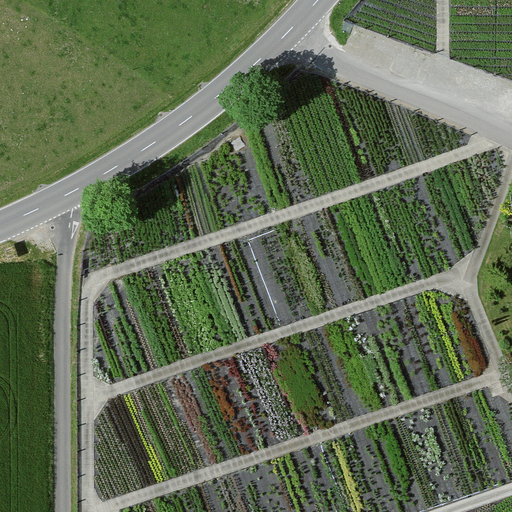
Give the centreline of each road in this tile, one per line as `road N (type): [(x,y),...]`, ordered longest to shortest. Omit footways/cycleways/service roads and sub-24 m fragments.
road 1 (track): [(87,511),(92,282),(431,166),(500,133)]
road 2 (track): [(102,511),(506,375)]
road 3 (track): [(87,399),(429,283),(468,277)]
road 4 (unclassified): [(75,190),(61,310),(65,511)]
road 5 (primary): [(318,0),(185,121),(75,190)]
road 6 (track): [(511,389),(468,277),(511,164)]
